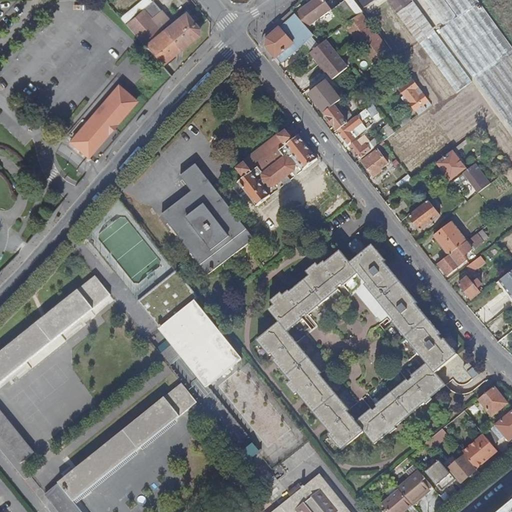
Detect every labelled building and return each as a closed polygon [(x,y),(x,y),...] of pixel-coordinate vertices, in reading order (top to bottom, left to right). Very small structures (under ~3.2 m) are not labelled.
[(150,1),(149,0),(141,0),(120,18),(124,22),(150,1)] [(163,26),(159,21),(165,16),(151,0),(150,1),(124,22),(159,63),(161,64),(197,34),(197,28),(184,12),(161,31),(159,29),(163,26)] [(331,10),(324,0),(314,0),(300,12),(311,26),(331,10)] [(372,64),(389,52),(362,15),(364,14),(353,0),(348,0),(333,12),(345,28),(372,64)] [(455,93),(472,81),(436,33),(437,32),(413,0),(385,0),(425,53),(452,90),(455,93)] [(511,47),(477,0),(425,0),(447,29),(445,29),(449,35),(445,38),(511,128),(511,47)] [(286,23),(295,15),(291,11),(283,19),(286,23)] [(282,64),(314,36),(295,15),(286,23),(267,39),(267,49),(275,59),(277,58),(282,64)] [(267,39),(286,23),(283,19),(263,37),(262,49),(272,61),(275,59),(267,49),(267,39)] [(346,68),(325,41),(311,52),(332,79),(346,68)] [(378,72),(389,64),(397,58),(391,50),(389,52),(372,64),(378,72)] [(437,102),(452,90),(425,53),(409,64),(437,102)] [(404,81),(410,76),(397,58),(389,64),(395,72),(396,70),(404,81)] [(423,106),(429,101),(413,81),(400,91),(404,97),(405,96),(411,105),(416,111),(423,106)] [(326,82),(325,83),(309,95),(324,114),(338,132),(339,132),(348,124),(339,112),(346,107),(341,101),(326,82)] [(118,85),(70,141),(88,156),(90,153),(90,154),(136,100),(118,85)] [(437,118),(455,143),(496,114),(478,89),(437,118)] [(439,105),(455,93),(452,90),(437,102),(439,105)] [(408,107),(411,105),(405,96),(404,97),(402,99),(408,107)] [(372,119),(378,114),(372,106),(366,111),(372,119)] [(419,115),(426,110),(423,106),(416,111),(419,115)] [(406,126),(412,121),(405,112),(399,117),(403,123),(406,126)] [(352,132),(363,124),(357,117),(348,124),(339,132),(348,144),(358,136),(356,133),(355,135),(352,132)] [(511,164),(511,137),(501,122),(486,132),(511,166),(511,164)] [(396,134),(406,126),(403,123),(393,130),(396,134)] [(389,139),(390,138),(396,134),(393,130),(389,125),(382,130),(384,133),(389,139)] [(385,142),(389,139),(384,133),(380,136),(385,142)] [(318,161),(300,138),(294,142),(287,134),(239,171),(241,174),(236,178),(233,175),(227,180),(241,199),(247,194),(258,208),(271,198),(260,184),(264,181),(272,191),(298,170),(291,161),(295,157),(306,171),(318,161)] [(361,160),(371,153),(366,146),(361,140),(351,148),(361,160)] [(383,175),(391,169),(378,151),(363,163),(377,182),(384,176),(383,175)] [(453,153),(438,165),(450,182),(466,170),(453,153)] [(479,195),(491,185),(487,180),(484,183),(476,173),(480,170),(476,165),(461,176),(463,179),(465,177),(479,195)] [(198,166),(182,178),(193,193),(164,217),(175,231),(173,232),(182,244),(184,243),(209,276),(255,241),(229,207),(231,206),(222,194),(221,196),(198,166)] [(484,183),(487,180),(480,170),(476,173),(484,183)] [(410,215),(424,205),(421,201),(407,211),(410,215)] [(440,217),(428,202),(409,217),(421,232),(430,225),(432,223),(440,217)] [(464,256),(511,219),(511,207),(467,243),(449,257),(439,264),(448,275),(467,261),(464,256)] [(449,257),(467,243),(452,223),(442,230),(444,233),(435,239),(449,257)] [(435,239),(444,233),(442,230),(434,237),(435,239)] [(428,406),(435,400),(434,399),(448,387),(438,375),(460,356),(420,307),(421,306),(387,263),(389,262),(375,245),(352,264),(342,252),(327,264),(326,262),(320,267),(318,264),(308,272),(312,277),(293,293),(291,291),(285,296),(283,294),(273,302),(277,306),(271,311),(281,323),(259,341),(272,357),(274,355),(277,359),(275,361),(292,382),(289,385),(298,396),(300,394),(331,433),(329,435),(343,453),(366,433),(376,445),(390,433),(392,435),(399,430),(398,429),(427,404),(428,406)] [(479,258),(468,267),(473,273),(483,265),(479,258)] [(511,271),(499,282),(511,298),(511,271)] [(243,362),(194,304),(199,300),(177,273),(139,303),(209,390),(243,362)] [(96,276),(0,354),(0,436),(22,463),(36,452),(0,407),(0,386),(112,295),(96,276)] [(474,285),(468,278),(460,285),(472,301),(481,294),(477,289),(482,286),(478,281),(474,285)] [(479,376),(470,364),(464,369),(474,380),(479,376)] [(183,386),(47,497),(59,511),(81,511),(75,504),(198,404),(183,386)] [(509,405),(495,389),(480,402),(494,419),(509,405)] [(506,437),(511,443),(511,442),(511,414),(498,427),(495,429),(485,437),(491,444),(494,448),(506,437)] [(444,431),(432,441),(437,447),(432,451),(433,452),(450,438),(444,431)] [(494,448),(491,444),(485,437),(464,455),(466,458),(478,472),(499,454),(494,448)] [(437,447),(432,441),(427,445),(432,451),(437,447)] [(461,485),(478,472),(466,458),(459,464),(454,458),(445,465),(461,485)] [(451,475),(441,462),(428,474),(439,486),(451,475)] [(421,474),(415,467),(407,474),(413,481),(421,474)] [(349,511),(321,477),(319,479),(314,472),(292,490),(297,496),(277,511),(349,511)] [(433,489),(421,474),(413,481),(400,491),(401,492),(412,505),(433,489)] [(373,494),(371,492),(359,502),(361,504),(373,494)] [(401,492),(384,507),(387,510),(388,511),(405,511),(413,506),(412,505),(401,492)] [(442,492),(438,495),(440,497),(448,507),(454,503),(445,492),(443,494),(442,492)] [(511,511),(511,498),(511,499),(511,500),(511,505),(502,511),(511,511)]
